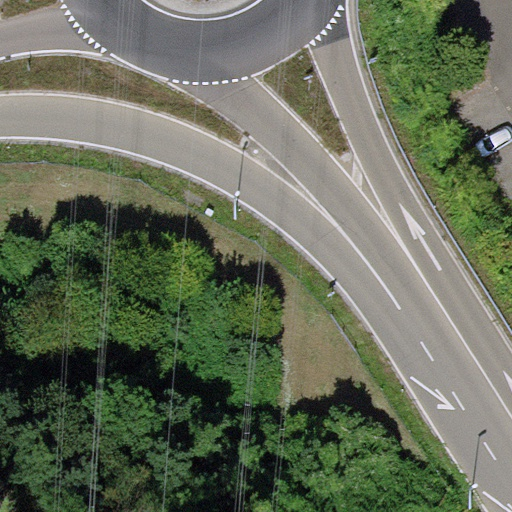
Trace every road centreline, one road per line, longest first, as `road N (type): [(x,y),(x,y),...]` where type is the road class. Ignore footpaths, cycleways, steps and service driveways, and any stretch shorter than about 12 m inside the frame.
road 1 (primary): [(511,391),(427,249),(346,84),(323,0)]
road 2 (primary): [(0,116),(96,121),(150,135),(258,172),(326,213)]
road 3 (primary): [(326,213),(511,467)]
road 4 (primary): [(180,51),(268,129),(326,213)]
road 5 (primary): [(180,51),(246,46),(308,0)]
road 6 (primary): [(0,40),(130,30)]
